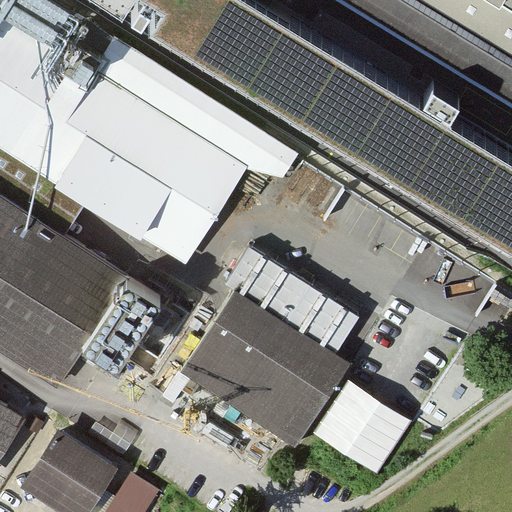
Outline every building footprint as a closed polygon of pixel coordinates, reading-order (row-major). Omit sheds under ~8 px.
[(88,0),(163,49),(511,255),(511,165),(250,0),(88,0)] [(511,0),(338,0),(511,104),(511,0)] [(93,67),(0,6),(0,140),(189,263),(252,167),(276,182),(298,149),(116,31),(93,67)] [(0,193),(0,350),(56,387),(128,276),(0,193)] [(268,244),(187,371),(302,445),(384,317),(268,244)] [(0,465),(34,411),(0,389),(0,465)] [(93,511),(124,463),(66,426),(29,483),(74,511),(93,511)]
